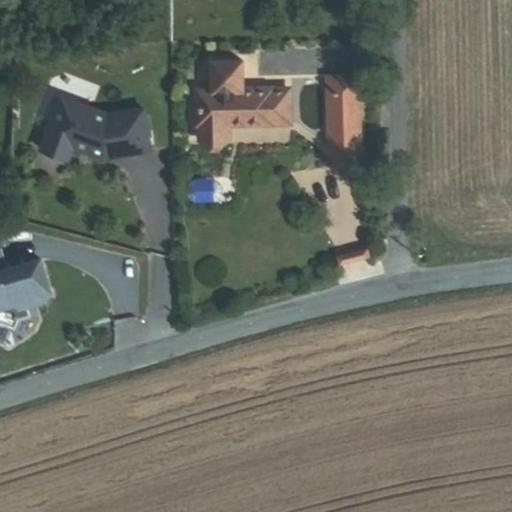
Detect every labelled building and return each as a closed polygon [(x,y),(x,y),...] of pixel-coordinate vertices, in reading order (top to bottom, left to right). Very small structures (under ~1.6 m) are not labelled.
[(243,87),(242,61),(213,61),(213,87),(243,87)] [(330,153),(359,153),(359,78),(329,79),(330,153)] [(231,124),(289,123),(289,86),(243,87),(213,87),(195,88),(195,123),(198,123),(198,138),(231,138),(231,124)] [(69,153),(85,161),(86,159),(93,162),(92,165),(107,172),(153,161),(144,120),(108,128),(62,104),(37,152),(63,165),(69,153)] [(43,290),(40,278),(46,277),(41,262),(8,271),(3,252),(0,253),(0,320),(13,327),(17,317),(29,314),(26,303),(45,297),(43,290)] [(49,289),(46,277),(40,278),(43,290),(49,289)]
